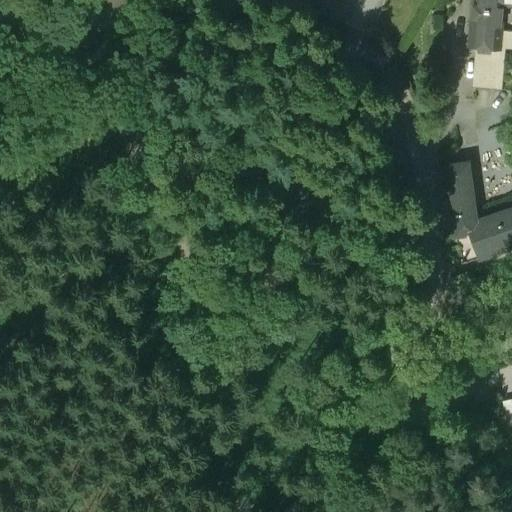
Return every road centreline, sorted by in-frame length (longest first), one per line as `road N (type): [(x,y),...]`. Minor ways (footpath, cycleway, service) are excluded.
road 1 (residential): [(433,235),(385,63),(357,47),(332,61),(323,80),(298,199)]
road 2 (unclassified): [(122,125),(192,271),(210,289),(251,297),(272,283),(298,199)]
road 3 (track): [(511,342),(444,404),(389,427),(358,408),(356,390),(386,354)]
road 4 (unclassified): [(298,199),(122,125)]
road 5 (unclassified): [(0,11),(62,46),(122,125)]
road 6 (unclassified): [(298,199),(433,235)]
road 7 (residential): [(386,354),(430,298),(439,267),(433,235)]
